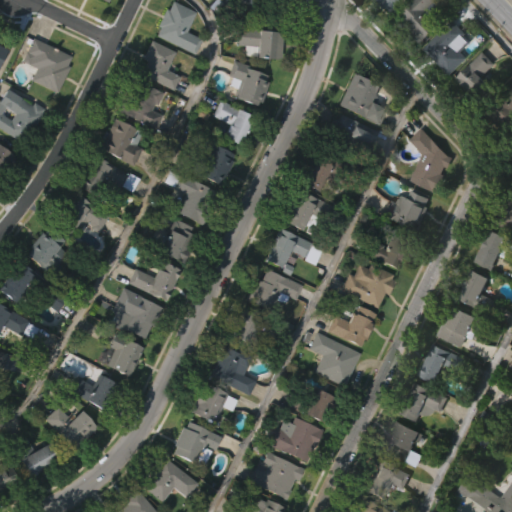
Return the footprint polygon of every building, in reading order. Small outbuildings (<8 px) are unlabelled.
[(78,0),(73,13),(85,18),(83,25),(103,33),(113,7),(95,0),(78,0)] [(198,40),(191,55),(152,36),(156,27),(154,26),(166,0),(169,0),(193,11),(183,32),(198,40)] [(268,0),(268,1),(255,17),(233,0),(268,0)] [(400,0),(390,11),(380,2),(382,0),(400,0)] [(437,22),(419,40),(405,26),(407,23),(397,13),(410,0),(433,0),(432,1),(437,6),(429,14),(437,22)] [(234,34),(251,38),(259,10),(241,5),(234,34)] [(466,56),(449,74),(422,48),(451,19),(465,33),(464,34),(470,41),(460,51),(466,56)] [(416,74),(435,56),(424,45),(435,35),(421,20),(392,48),(416,74)] [(279,47),(278,60),(240,56),(240,46),(230,45),(232,28),(253,29),(253,31),(280,33),(279,47)] [(190,43),(164,32),(149,68),(189,85),(195,70),(181,64),(190,43)] [(37,38),(71,55),(67,65),(70,66),(57,92),(30,80),(36,68),(21,61),(29,44),(25,42),(27,37),(31,39),(33,37),(37,38)] [(170,89),(170,90),(136,74),(138,71),(136,70),(141,60),(138,59),(141,54),(139,53),(145,39),(172,52),(167,63),(174,66),(171,74),(176,76),(170,89)] [(0,44),(8,49),(0,65),(0,44)] [(491,87),(477,101),(454,77),(482,50),(494,63),(481,76),(491,87)] [(445,106),(462,90),(455,82),(466,72),(449,54),(420,80),(445,106)] [(261,94),(259,101),(255,100),(254,103),(231,95),(233,87),(226,85),(229,78),(224,76),(229,60),(246,66),(245,70),(263,76),(262,81),(265,82),(261,94)] [(25,112),(53,124),(69,88),(27,69),(16,93),(31,100),(25,112)] [(371,102),(384,107),(376,124),(335,104),(351,71),(379,85),(371,102)] [(135,106),(167,121),(174,107),(161,102),(169,83),(145,72),(136,91),(141,93),(135,106)] [(160,95),(154,107),(151,105),(149,109),(159,114),(151,129),(115,110),(118,104),(115,103),(128,78),(160,95)] [(511,131),(508,135),(484,109),(511,82),(511,131)] [(479,107),(491,96),(479,84),(452,109),(472,131),(488,117),(479,107)] [(0,87),(1,86),(29,104),(32,101),(42,107),(20,142),(0,129),(0,87)] [(264,105),(226,94),(222,107),(235,111),(230,130),(254,137),(264,105)] [(244,132),(237,144),(220,135),(223,130),(221,129),(225,122),(209,114),(216,98),(251,116),(244,132)] [(376,155),(373,162),(354,153),(358,145),(321,127),(330,109),(375,131),(366,150),(376,155)] [(116,145),(149,160),(155,147),(147,143),(155,123),(131,112),(116,145)] [(140,131),(134,144),(138,147),(130,164),(95,147),(101,137),(99,136),(102,130),(104,131),(111,117),(140,131)] [(425,132),(447,155),(451,157),(434,193),(408,180),(421,153),(409,138),(421,127),(425,132)] [(495,154),(510,157),(511,150),(511,129),(502,127),(495,154)] [(247,146),(212,133),(206,148),(224,155),(218,170),(236,176),(247,146)] [(231,153),(228,159),(230,160),(218,185),(182,168),(190,150),(203,156),(209,143),(231,153)] [(371,163),(330,143),(319,165),(346,179),(350,171),(364,178),(371,163)] [(0,146),(12,155),(5,165),(1,163),(0,164),(0,146)] [(137,163),(108,150),(94,181),(131,198),(139,180),(131,177),(137,163)] [(125,173),(116,188),(108,183),(101,195),(91,189),(88,194),(73,185),(91,154),(125,173)] [(342,169),(337,180),(328,175),(321,191),(302,182),(314,156),(342,169)] [(405,171),(418,185),(406,213),(431,224),(441,200),(445,197),(449,189),(441,185),(418,159),(405,171)] [(169,171),(178,176),(179,174),(217,193),(201,225),(175,212),(179,204),(173,202),(178,191),(164,182),(169,171)] [(193,206),(215,217),(230,185),(208,175),(193,206)] [(0,201),(10,187),(0,180),(0,201)] [(133,210),(92,188),(76,219),(86,224),(94,209),(125,225),(133,210)] [(509,188),(511,189),(511,232),(493,223),(497,214),(495,213),(509,188)] [(409,189),(431,200),(415,232),(379,214),(387,198),(391,200),(392,198),(401,195),(405,197),(409,189)] [(333,207),(327,218),(311,211),(302,229),(286,222),(300,190),(333,207)] [(70,192),(84,202),(85,200),(106,215),(94,232),(87,227),(89,225),(82,220),(76,229),(72,227),(66,235),(48,222),(70,192)] [(208,220),(165,203),(160,215),(174,220),(166,242),(195,254),(208,220)] [(186,229),(192,232),(178,262),(153,250),(158,240),(154,238),(160,228),(164,230),(170,217),(188,226),(186,229)] [(320,233),(290,222),(279,254),(298,261),(306,240),(317,244),(320,233)] [(426,230),(407,222),(404,230),(394,226),(391,234),(383,231),(376,247),(412,262),(426,230)] [(54,275),(51,279),(22,253),(27,248),(25,246),(42,226),(60,241),(55,246),(63,253),(56,261),(62,266),(54,275)] [(103,245),(67,227),(55,251),(75,261),(78,255),(94,263),(103,245)] [(319,250),(312,265),(300,259),(302,256),(287,249),(278,267),(261,258),(276,227),(308,242),(307,244),(319,250)] [(411,240),(401,260),(398,258),(393,269),(360,252),(366,238),(380,245),(388,229),(411,240)] [(511,239),(498,267),(496,266),(494,270),(478,262),(494,230),(511,239)] [(153,282),(174,292),(189,260),(169,250),(153,282)] [(0,279),(16,259),(36,275),(37,273),(44,278),(43,279),(65,297),(54,311),(42,302),(44,299),(37,294),(35,297),(25,289),(18,298),(14,295),(9,302),(0,295),(0,279)] [(158,260),(177,270),(162,300),(124,282),(132,266),(149,275),(158,260)] [(309,294),(316,277),(271,260),(258,293),(284,303),(286,297),(278,294),(282,283),(309,294)] [(366,263),(390,274),(388,278),(392,279),(385,294),(381,292),(374,307),(337,290),(345,272),(350,275),(355,263),(364,267),(366,263)] [(305,288),(299,301),(288,296),(284,303),(276,300),(271,311),(247,300),(261,267),(305,288)] [(500,318),(469,303),(472,298),(462,293),(474,269),(493,279),(485,295),(506,306),(500,318)] [(156,305),(140,338),(120,328),(121,326),(114,323),(119,312),(109,307),(119,286),(156,305)] [(122,315),(161,332),(174,301),(155,293),(149,309),(128,300),(122,315)] [(295,315),(257,299),(244,330),(266,339),(270,330),(279,334),(282,327),(289,331),(295,315)] [(372,313),(369,320),(371,322),(362,339),(360,338),(356,346),(324,329),(332,314),(344,320),(348,312),(350,313),(354,304),(372,313)] [(0,306),(25,320),(16,338),(0,330),(0,306)] [(274,324),(267,338),(257,333),(250,349),(230,339),(244,308),(274,324)] [(489,322),(483,336),(477,334),(474,340),(468,337),(463,348),(447,340),(452,329),(449,328),(459,308),(489,322)] [(344,378),(340,386),(311,371),(319,354),(305,347),(313,331),(357,352),(344,378)] [(134,359),(126,376),(102,363),(107,353),(101,350),(110,332),(139,347),(134,356),(135,357),(134,359)] [(24,351),(0,339),(0,357),(26,370),(31,360),(22,356),(24,351)] [(246,392),(244,394),(205,374),(221,341),(249,356),(239,374),(252,380),(246,392)] [(464,363),(459,373),(451,369),(447,378),(437,373),(433,382),(417,374),(432,343),(466,360),(464,363)] [(124,407),(137,378),(106,364),(93,393),(124,407)] [(308,404),(338,417),(353,383),(309,364),(302,380),(316,386),(308,404)] [(97,375),(116,387),(106,403),(109,404),(103,413),(65,389),(72,375),(89,385),(95,374),(97,375)] [(249,412),(237,406),(245,390),(218,377),(203,408),(243,426),(249,412)] [(201,382),(225,394),(227,389),(235,394),(226,415),(216,410),(210,422),(187,410),(201,382)] [(447,397),(440,411),(433,408),(429,418),(419,413),(415,421),(398,413),(414,382),(447,397)] [(0,403),(5,405),(11,388),(0,384),(0,403)] [(337,399),(325,425),(286,405),(292,392),(311,402),(318,389),(337,399)] [(53,406),(65,418),(75,409),(92,427),(68,449),(39,418),(53,406)] [(70,408),(62,422),(95,439),(108,414),(95,407),(89,418),(70,408)] [(396,445),(413,453),(421,436),(436,443),(443,428),(410,413),(396,445)] [(291,416),(317,429),(302,462),(262,443),(270,426),(276,429),(280,419),(288,423),(291,416)] [(298,444),(317,454),(330,429),(311,419),(298,444)] [(424,456),(419,466),(384,450),(398,420),(423,431),(414,450),(424,454),(424,456)] [(186,421),(217,436),(211,447),(209,446),(199,467),(170,453),(173,446),(171,445),(179,426),(182,428),(186,421)] [(90,458),(74,441),(64,451),(50,437),(38,449),(68,480),(90,458)] [(26,440),(32,450),(45,443),(55,462),(27,477),(11,448),(26,440)] [(300,469),(295,480),(291,478),(282,499),(244,480),(250,466),(259,471),(262,464),(259,462),(264,451),(300,469)] [(215,466),(179,453),(167,486),(190,494),(196,476),(209,481),(215,466)] [(417,463),(393,453),(380,484),(413,498),(418,486),(408,482),(417,463)] [(197,483),(185,497),(172,487),(161,502),(143,487),(165,457),(197,483)] [(378,460),(410,475),(403,489),(397,486),(396,489),(389,492),(383,488),(378,498),(361,490),(370,472),(372,473),(378,460)] [(0,463),(4,462),(12,481),(0,486),(0,463)] [(50,492),(41,475),(27,482),(22,472),(9,479),(23,507),(50,492)] [(511,511),(486,511),(457,490),(469,474),(501,498),(511,482),(511,511)] [(133,488),(152,511),(113,511),(123,504),(119,500),(133,488)] [(142,511),(190,511),(158,490),(142,511)] [(404,511),(407,506),(375,492),(368,508),(365,507),(362,511),(404,511)] [(350,511),(358,497),(389,511),(390,508),(399,511),(350,511)] [(255,498),(262,502),(263,499),(281,507),(278,511),(233,511),(236,506),(247,511),(255,498)]
